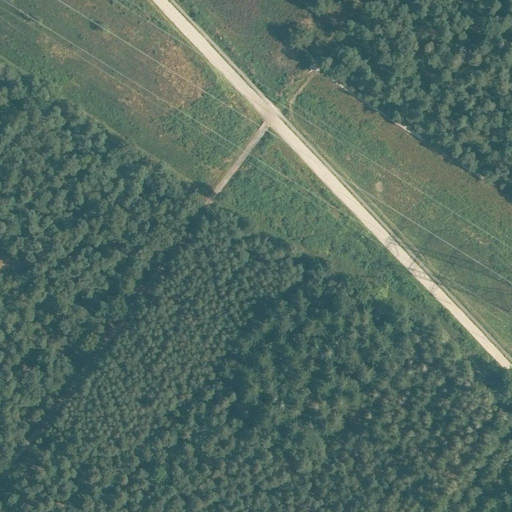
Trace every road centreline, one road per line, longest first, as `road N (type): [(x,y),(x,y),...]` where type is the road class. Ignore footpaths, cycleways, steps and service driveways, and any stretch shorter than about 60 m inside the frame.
road 1 (track): [(164,0),(511,368)]
road 2 (track): [(274,118),(0,476)]
